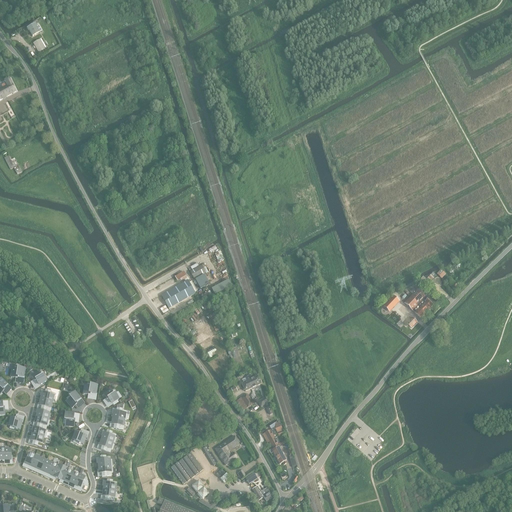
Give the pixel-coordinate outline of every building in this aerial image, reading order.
[(29,31),(33,37),(40,33),(39,33),(42,31),(38,24),(36,25),(36,24),(31,27),(29,28),(30,31),(29,31)] [(47,49),(41,39),(33,44),(39,53),(47,49)] [(0,100),(16,92),(9,79),(4,81),(6,84),(2,86),(3,88),(0,89),(0,100)] [(14,168),(17,175),(22,173),(14,159),(11,160),(9,156),(4,158),(6,163),(10,170),(14,168)] [(194,280),(205,273),(201,266),(190,272),(194,280)] [(437,274),(440,278),(445,274),(441,270),(437,274)] [(175,278),(177,282),(186,277),(183,272),(175,278)] [(204,275),(195,280),(200,289),(209,284),(207,279),(204,275)] [(431,275),(426,280),(427,280),(430,283),(434,279),(431,275)] [(436,289),(430,284),(427,280),(422,285),(424,287),(429,292),(430,291),(432,293),(436,289)] [(161,296),(169,309),(195,294),(188,281),(161,296)] [(215,295),(230,288),(227,281),(212,288),(215,295)] [(412,311),(423,300),(425,297),(418,290),(416,292),(413,289),(410,292),(413,295),(405,304),(412,311)] [(381,310),(387,315),(400,301),(395,296),(381,310)] [(415,313),(421,319),(426,314),(427,314),(429,312),(428,311),(434,305),(429,299),(415,313)] [(411,329),(417,323),(412,318),(408,322),(406,324),(411,329)] [(14,378),(17,379),(18,378),(23,379),(25,370),(19,369),(15,368),(15,370),(13,370),(12,373),(11,378),(14,378)] [(33,379),(35,382),(36,381),(39,386),(46,382),(44,377),(42,373),(40,374),(39,372),(32,377),(33,379)] [(245,391),(246,392),(261,385),(258,377),(252,379),(250,376),(245,378),(245,379),(242,380),(244,383),(242,384),(245,391)] [(86,395),(90,396),(90,394),(96,395),(97,387),(91,386),(92,385),(87,384),(87,386),(85,386),(84,395),(86,395)] [(4,391),(2,394),(3,395),(4,395),(6,393),(8,391),(10,389),(10,388),(7,386),(3,391),(4,391)] [(105,398),(107,401),(108,400),(112,405),(118,400),(115,395),(116,395),(114,391),(112,392),(111,391),(104,395),(105,398)] [(42,400),(52,403),(52,402),(53,402),(54,403),(55,397),(54,397),(55,394),(51,393),(46,392),(45,395),(43,394),(42,400)] [(75,394),(71,398),(67,402),(72,409),(74,407),(77,405),(76,404),(80,400),(75,394)] [(237,402),(243,411),(254,404),(247,395),(237,402)] [(107,401),(105,398),(104,399),(103,399),(104,399),(105,401),(105,402),(107,404),(108,406),(109,407),(109,406),(112,405),(108,400),(107,401)] [(258,402),(261,408),(268,403),(265,398),(258,402)] [(49,412),(50,412),(51,409),(50,409),(52,403),(42,400),(40,407),(42,407),(41,410),(47,411),(49,412)] [(77,405),(74,407),(75,408),(75,409),(76,408),(78,407),(78,406),(80,405),(82,403),(83,403),(82,402),(80,400),(76,404),(77,405)] [(37,418),(47,420),(49,414),(50,415),(50,412),(49,412),(47,411),(41,410),(41,412),(39,412),(37,418)] [(114,419),(124,421),(124,420),(126,420),(127,415),(126,415),(126,414),(126,412),(123,411),(117,410),(117,413),(115,413),(114,419)] [(74,421),(74,415),(66,414),(65,420),(64,420),(64,424),(66,424),(65,426),(74,427),(74,425),(75,421),(74,421)] [(9,426),(14,428),(14,429),(20,430),(22,422),(17,421),(17,420),(15,419),(11,418),(9,426)] [(38,425),(37,427),(42,428),(46,429),(47,427),(48,427),(49,422),(48,421),(47,421),(47,420),(37,418),(36,424),(38,425)] [(124,421),(114,419),(113,425),(114,426),(114,428),(120,429),(123,430),(124,427),(123,427),(124,421)] [(274,424),(279,436),(285,434),(280,422),(274,424)] [(35,429),(33,435),(43,438),(43,437),(44,437),(45,438),(47,432),(45,432),(46,429),(42,428),(37,427),(36,430),(35,429)] [(272,451),(279,465),(286,461),(279,448),(278,448),(272,437),(277,434),(274,429),(270,432),(269,432),(265,434),(273,451),(272,451)] [(77,443),(83,445),(86,437),(81,435),(82,434),(79,433),(78,433),(76,432),(74,436),(73,440),(78,442),(77,443)] [(102,441),(112,444),(112,443),(114,444),(116,439),(115,438),(116,435),(114,435),(109,433),(107,432),(106,435),(104,434),(102,441)] [(43,438),(33,435),(32,442),(33,442),(33,445),(38,446),(42,447),(42,444),(44,444),(45,439),(44,439),(43,439),(43,438)] [(215,450),(226,466),(237,458),(234,454),(231,456),(228,452),(239,445),(234,437),(215,450)] [(112,444),(102,441),(100,447),(102,447),(101,450),(103,450),(108,452),(110,453),(111,450),(112,450),(114,445),(112,444)] [(203,449),(214,466),(217,465),(206,447),(203,449)] [(194,452),(188,456),(200,472),(206,468),(194,452)] [(28,469),(30,470),(31,467),(35,457),(29,455),(27,461),(26,460),(24,464),(29,467),(28,469)] [(183,459),(196,476),(199,473),(187,456),(183,459)] [(31,467),(30,470),(31,470),(32,468),(36,470),(41,460),(35,457),(31,467)] [(99,461),(100,468),(110,467),(109,461),(110,461),(110,458),(106,458),(101,458),(101,461),(99,461)] [(41,460),(36,470),(40,471),(39,474),(41,474),(42,472),(46,462),(41,460)] [(179,462),(191,479),(195,477),(182,460),(179,462)] [(52,464),(46,462),(42,472),(41,474),(42,475),(43,473),(47,474),(52,464)] [(175,465),(188,482),(191,480),(178,463),(175,465)] [(50,478),(52,479),(53,477),(57,467),(52,464),(47,474),(51,476),(50,478)] [(171,468),(183,485),(186,483),(174,466),(171,468)] [(53,477),(52,479),(53,480),(54,477),(55,477),(56,477),(55,478),(58,479),(63,469),(63,468),(60,467),(60,468),(57,467),(53,477)] [(110,467),(100,468),(100,474),(102,474),(102,477),(108,476),(111,476),(111,473),(110,473),(110,467)] [(61,483),(63,484),(64,482),(68,471),(66,470),(66,469),(63,468),(63,469),(58,479),(61,481),(61,480),(63,480),(62,481),(61,483)] [(64,482),(63,484),(64,485),(65,482),(69,484),(74,474),(68,471),(64,482)] [(225,483),(232,478),(227,473),(221,479),(225,483)] [(74,474),(69,484),(73,486),(72,488),(74,489),(75,486),(79,476),(74,474)] [(254,474),(246,480),(249,485),(257,479),(254,474)] [(75,486),(74,489),(75,489),(76,487),(82,489),(83,485),(82,485),(85,479),(79,476),(75,486)] [(104,491),(114,492),(115,486),(116,486),(116,483),(113,483),(107,482),(107,485),(105,484),(104,491)] [(196,482),(191,486),(201,498),(206,494),(196,482)] [(258,487),(252,490),(257,497),(259,501),(264,498),(266,502),(273,498),(270,494),(267,489),(261,492),(258,487)] [(187,491),(193,496),(196,493),(190,488),(187,491)] [(114,492),(104,491),(104,497),(105,497),(105,500),(111,501),(114,501),(115,498),(116,498),(117,493),(114,493),(114,492)] [(290,504),(292,507),(300,501),(298,498),(290,504)] [(159,511),(190,511),(159,499),(157,504),(162,506),(159,511)] [(201,500),(199,503),(211,510),(217,506),(215,502),(210,506),(201,500)]
